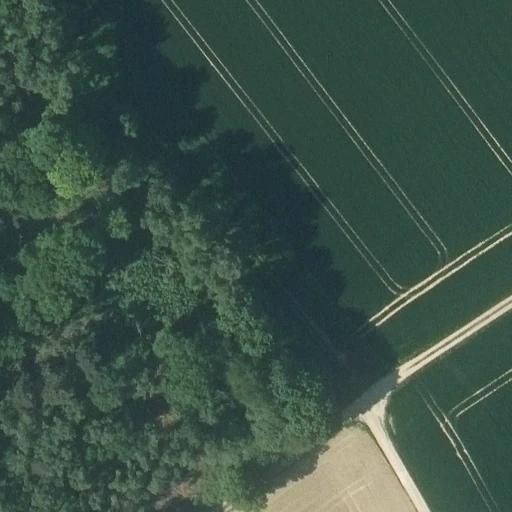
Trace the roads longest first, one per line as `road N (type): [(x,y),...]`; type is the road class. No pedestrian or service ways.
road 1 (track): [(60,0),(372,410)]
road 2 (track): [(372,410),(234,511)]
road 3 (track): [(372,410),(511,315)]
